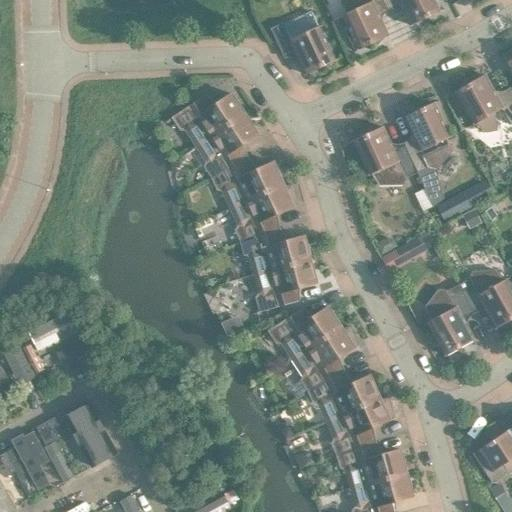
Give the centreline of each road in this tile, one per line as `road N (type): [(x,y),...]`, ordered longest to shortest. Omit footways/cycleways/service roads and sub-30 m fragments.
road 1 (residential): [(431,415),(338,243),(294,126)]
road 2 (residential): [(294,126),(250,54),(45,60)]
road 3 (residential): [(294,126),(511,15)]
road 4 (residential): [(45,60),(42,139),(21,215),(0,247)]
road 5 (residential): [(161,511),(92,387)]
